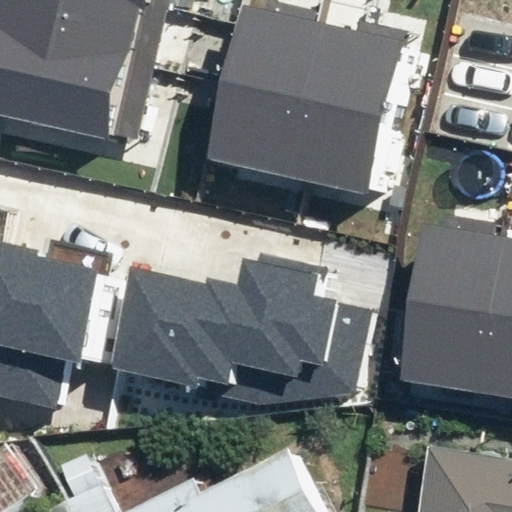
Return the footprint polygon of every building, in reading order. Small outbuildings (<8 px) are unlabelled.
[(177,0),(9,0),(0,45),(0,104),(149,136),(177,0)] [(241,8),(209,159),(379,194),(411,43),(241,8)] [(511,232),(425,219),(401,376),(511,393),(511,232)] [(103,269),(0,245),(0,391),(47,402),(57,359),(81,364),(103,269)] [(245,292),(143,268),(120,365),(237,392),(243,364),(353,389),(369,320),(324,310),(333,274),(253,255),(245,292)] [(511,511),(511,449),(430,438),(419,511),(511,511)] [(69,488),(36,439),(0,462),(0,511),(45,511),(41,506),(69,488)] [(218,474),(140,511),(349,511),(315,442),(224,487),(218,474)]
